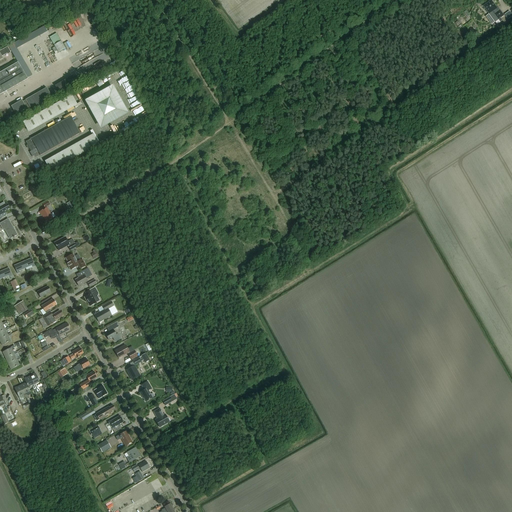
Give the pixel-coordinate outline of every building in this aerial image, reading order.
[(504,16),(500,11),(500,12),(491,1),(484,6),(495,22),(504,16)] [(58,53),(66,50),(59,33),(51,36),(58,53)] [(7,47),(0,51),(0,59),(2,58),(2,57),(7,54),(8,55),(10,53),(7,47)] [(0,94),(27,79),(27,78),(18,63),(0,72),(0,94)] [(72,77),(55,87),(59,94),(77,84),(72,77)] [(125,83),(127,88),(125,89),(127,93),(133,91),(130,82),(125,83)] [(87,100),(101,129),(130,115),(116,86),(87,100)] [(25,100),(25,101),(23,102),(22,101),(11,107),(16,116),(30,109),(31,110),(52,98),(46,88),(25,100)] [(29,131),(79,107),(74,96),(24,120),(29,131)] [(31,139),(25,142),(29,149),(31,152),(30,152),(32,157),(39,153),(40,156),(80,134),(70,117),(31,139)] [(93,136),(44,163),(50,173),(99,146),(93,136)] [(50,205),(48,202),(43,205),(45,209),(39,212),(42,216),(46,222),(53,218),(52,218),(55,217),(53,213),(50,215),(46,207),(50,205)] [(4,203),(0,204),(0,218),(6,215),(4,212),(9,209),(7,205),(6,205),(4,203)] [(5,221),(0,224),(1,227),(3,226),(10,239),(17,235),(11,225),(8,226),(5,221)] [(65,237),(54,243),(59,251),(68,246),(70,251),(76,247),(72,240),(67,242),(65,237)] [(68,263),(67,264),(71,271),(79,266),(80,269),(86,266),(82,259),(77,262),(73,255),(66,258),(68,263)] [(31,259),(23,263),(25,269),(32,266),(32,268),(35,267),(31,259)] [(23,263),(14,266),(17,274),(20,273),(19,271),(25,269),(23,263)] [(86,279),(87,278),(92,276),(88,268),(76,275),(78,279),(75,280),(78,287),(87,282),(86,279)] [(8,269),(0,272),(0,273),(2,279),(9,276),(9,278),(12,276),(8,269)] [(48,287),(37,292),(40,298),(51,293),(48,287)] [(87,296),(84,298),(90,307),(96,303),(92,296),(95,295),(92,289),(85,293),(87,296)] [(51,311),(50,309),(57,305),(53,300),(46,304),(42,307),(43,309),(46,314),(51,311)] [(23,302),(14,308),(20,316),(28,310),(23,302)] [(103,320),(104,320),(112,316),(108,310),(114,307),(111,302),(102,307),(104,310),(100,313),(100,312),(94,315),(98,323),(103,320)] [(31,310),(24,314),(26,319),(33,314),(31,310)] [(55,321),(58,319),(63,316),(60,311),(52,316),(51,313),(42,318),(48,327),(56,322),(55,321)] [(59,336),(60,337),(70,331),(69,329),(70,329),(67,323),(55,329),(56,329),(53,331),(52,329),(47,332),(43,334),(45,338),(50,336),(51,338),(55,336),(58,334),(59,336)] [(112,325),(109,327),(107,328),(109,332),(105,334),(105,335),(108,341),(113,338),(115,341),(116,342),(120,339),(120,338),(118,335),(117,335),(116,335),(113,330),(114,330),(119,327),(116,323),(112,325)] [(5,330),(0,332),(0,339),(8,336),(7,335),(6,331),(9,330),(8,328),(5,329),(5,330)] [(8,336),(0,339),(0,341),(2,346),(11,342),(8,337),(12,335),(11,334),(7,335),(8,336)] [(11,348),(2,353),(5,358),(14,354),(13,353),(12,349),(15,348),(14,346),(10,348),(11,348)] [(125,346),(115,352),(118,359),(127,354),(131,360),(137,357),(134,351),(130,354),(125,346)] [(73,354),(69,357),(71,360),(75,358),(76,359),(81,357),(80,355),(83,354),(80,348),(72,353),(73,354)] [(14,354),(5,358),(8,364),(17,360),(16,359),(14,355),(18,354),(17,352),(13,353),(14,354)] [(139,357),(139,358),(141,362),(143,360),(145,363),(150,360),(146,353),(139,357)] [(17,360),(8,364),(11,370),(19,366),(17,361),(20,359),(19,357),(16,359),(17,360)] [(71,362),(69,357),(63,360),(66,365),(71,362)] [(90,365),(86,360),(80,364),(76,366),(77,367),(74,368),(77,373),(83,369),(90,365)] [(140,376),(134,366),(126,371),(132,381),(140,376)] [(68,374),(65,368),(60,371),(63,377),(68,374)] [(88,380),(79,385),(82,390),(91,385),(89,382),(97,378),(94,372),(86,377),(88,380)] [(30,377),(36,389),(37,388),(36,386),(35,385),(40,383),(35,374),(30,377)] [(34,390),(36,389),(30,377),(24,380),(26,383),(28,388),(33,386),(33,387),(33,388),(34,390)] [(144,391),(140,393),(141,396),(142,396),(145,402),(152,398),(148,391),(151,389),(147,382),(141,386),(144,391)] [(25,394),(30,392),(28,388),(26,383),(20,386),(26,398),(28,397),(27,395),(26,395),(25,394)] [(24,399),(26,398),(20,386),(14,389),(18,397),(23,395),(24,397),(23,397),(24,399)] [(102,387),(98,389),(94,391),(95,393),(98,398),(99,399),(102,397),(106,394),(102,387)] [(174,395),(162,401),(165,406),(177,399),(174,395)] [(51,397),(43,401),(45,405),(53,401),(51,397)] [(99,405),(95,399),(91,402),(92,403),(90,404),(92,407),(93,406),(94,407),(99,405)] [(115,410),(113,406),(108,409),(107,408),(96,415),(99,420),(112,413),(111,412),(115,410)] [(92,409),(86,413),(80,417),(83,420),(89,417),(95,413),(92,409)] [(163,416),(159,409),(153,413),(157,419),(155,420),(160,428),(169,422),(165,415),(163,416)] [(4,425),(9,423),(5,415),(0,417),(4,425)] [(120,416),(108,423),(112,431),(113,430),(114,433),(121,429),(120,426),(119,425),(123,422),(120,416)] [(98,426),(89,432),(92,436),(92,435),(94,439),(102,435),(100,431),(101,431),(98,426)] [(121,439),(125,447),(132,443),(126,432),(116,438),(118,441),(121,439)] [(102,453),(111,448),(107,440),(98,446),(102,453)] [(127,458),(129,463),(140,457),(135,448),(127,453),(129,457),(127,458)] [(137,465),(131,468),(134,473),(139,470),(141,470),(142,473),(149,468),(148,467),(146,463),(145,461),(138,465),(139,467),(138,468),(137,465)] [(127,467),(124,462),(119,465),(121,470),(127,467)] [(140,472),(135,474),(136,477),(132,479),(135,483),(139,481),(139,482),(144,479),(140,472)] [(169,511),(173,510),(168,502),(163,505),(165,509),(161,511),(162,511),(161,511),(169,511)]
